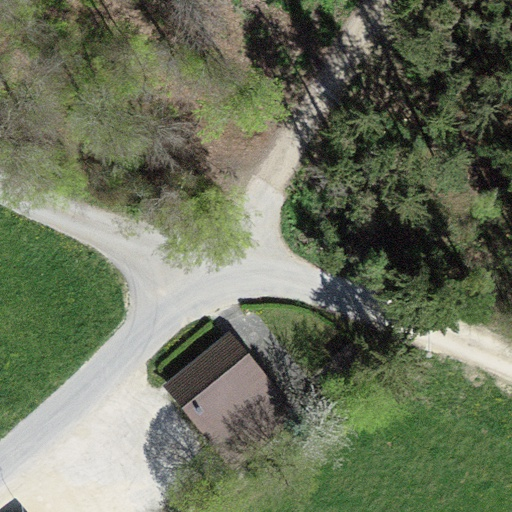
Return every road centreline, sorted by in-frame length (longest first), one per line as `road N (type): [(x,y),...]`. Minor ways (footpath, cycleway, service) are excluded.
road 1 (track): [(511,368),(215,263)]
road 2 (track): [(382,0),(289,165),(215,263)]
road 3 (unclassified): [(0,469),(179,308),(215,263)]
road 4 (track): [(215,263),(114,236),(0,184)]
